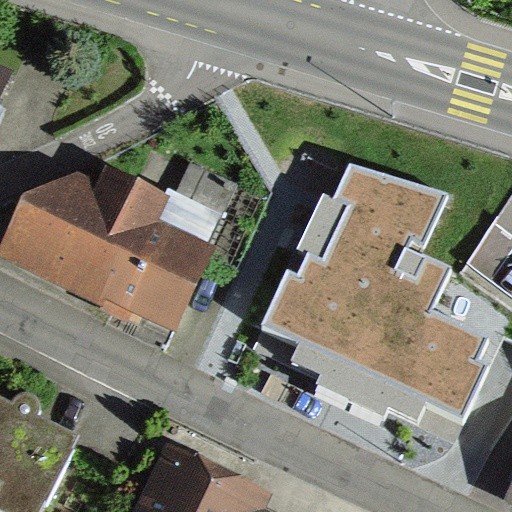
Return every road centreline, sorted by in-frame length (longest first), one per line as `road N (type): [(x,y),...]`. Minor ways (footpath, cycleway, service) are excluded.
road 1 (residential): [(0,300),(452,511)]
road 2 (residential): [(217,3),(201,57),(169,95),(0,181)]
road 3 (primary): [(344,41),(511,92)]
road 4 (primary): [(217,3),(344,41)]
